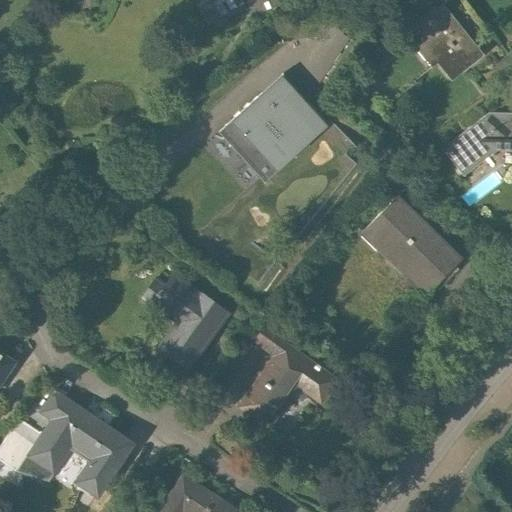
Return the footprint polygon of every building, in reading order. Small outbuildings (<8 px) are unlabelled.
[(206,0),(197,7),(208,24),(229,10),(231,12),(242,5),(243,1),(242,0),(206,0)] [(455,0),(419,29),(445,61),(451,57),(466,75),(497,50),(457,0),(455,0)] [(275,86),(230,127),(242,142),(257,128),(289,163),(337,120),(314,94),(296,109),(275,86)] [(511,107),(500,108),(455,143),(477,169),(507,145),(511,144),(511,107)] [(474,254),(410,193),(375,230),(439,291),(474,254)] [(241,309),(185,269),(179,279),(163,300),(189,318),(172,344),(183,351),(201,365),(241,309)] [(152,292),(163,300),(179,279),(167,271),(152,292)] [(0,391),(3,394),(26,358),(0,341),(0,331),(8,316),(0,310),(0,391)] [(280,313),(265,335),(288,351),(251,403),(281,424),(310,382),(334,398),(350,375),(294,336),(300,327),(280,313)] [(187,384),(201,365),(183,351),(169,371),(187,384)] [(53,408),(65,417),(80,395),(67,387),(53,408)] [(105,457),(91,478),(111,491),(146,440),(80,395),(65,417),(55,432),(42,451),(66,467),(82,442),(105,457)] [(42,451),(55,432),(31,416),(8,451),(30,466),(60,475),(66,467),(42,451)] [(260,511),(196,470),(168,511),(260,511)]
